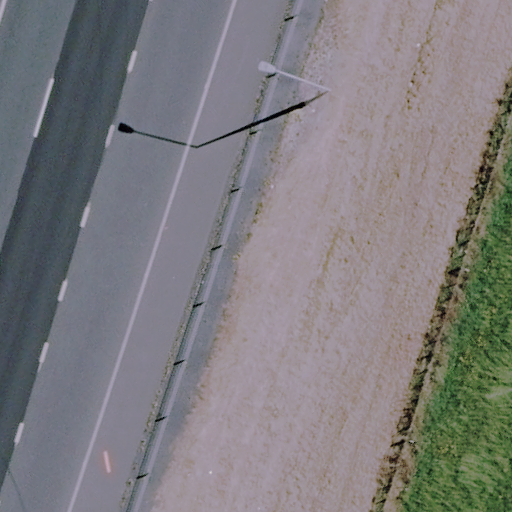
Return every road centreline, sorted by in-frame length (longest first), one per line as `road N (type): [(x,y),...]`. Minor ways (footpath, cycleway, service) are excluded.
road 1 (motorway): [(44,123),(0,263)]
road 2 (motorway): [(93,0),(44,123)]
road 3 (motorway): [(79,0),(44,123)]
